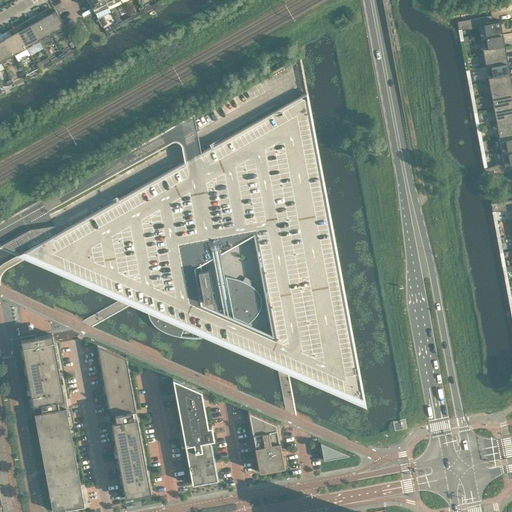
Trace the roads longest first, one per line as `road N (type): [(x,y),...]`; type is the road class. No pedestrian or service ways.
road 1 (primary): [(466,456),(424,223),(408,189)]
road 2 (primary): [(408,189),(408,234),(446,460)]
road 3 (residential): [(10,226),(190,131),(198,174)]
road 4 (track): [(417,208),(425,198),(388,0)]
road 5 (primary): [(408,189),(371,0)]
road 6 (residential): [(35,511),(1,335)]
road 7 (unclassified): [(312,502),(450,479)]
road 8 (unclassified): [(446,460),(309,487)]
